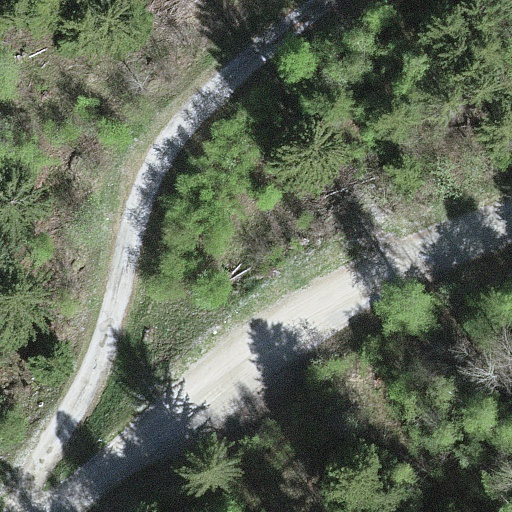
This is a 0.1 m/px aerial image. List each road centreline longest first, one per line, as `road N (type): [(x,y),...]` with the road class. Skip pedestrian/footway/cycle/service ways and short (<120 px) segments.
road 1 (track): [(22,511),(30,479),(92,375),(170,162),(268,55),(360,0)]
road 2 (track): [(511,225),(363,282),(59,511)]
